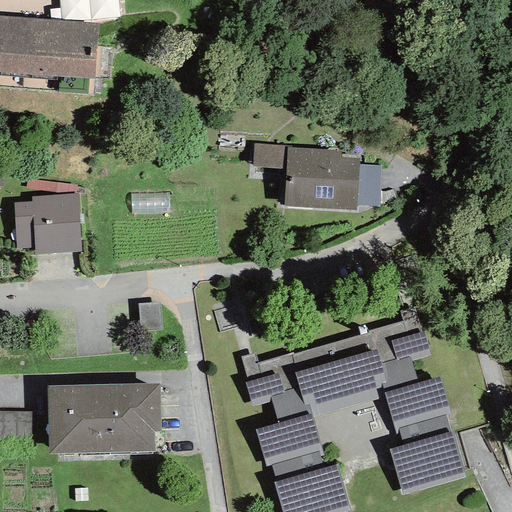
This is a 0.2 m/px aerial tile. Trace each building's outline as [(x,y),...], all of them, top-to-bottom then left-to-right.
[(0,72),(94,79),(98,24),(0,16),(0,72)] [(253,144),(252,167),(285,169),(286,148),(290,148),(290,146),(253,144)] [(285,169),(284,206),(356,210),(356,206),(358,165),(359,159),(340,158),(341,151),(290,148),(286,148),(285,169)] [(356,206),(379,207),(380,166),(358,165),(356,206)] [(75,194),(76,186),(27,180),(25,189),(75,194)] [(31,202),(13,203),(16,248),(34,248),(34,255),(81,252),(77,194),(75,194),(31,197),(31,202)] [(160,301),(139,302),(141,331),(163,329),(160,301)] [(244,382),(251,407),(269,402),(276,424),(254,430),(266,468),(270,467),(282,511),(343,511),(348,511),(335,465),(325,468),(311,417),(385,397),(398,446),(389,449),(402,493),(464,475),(446,414),(449,413),(439,376),(418,382),(412,361),(429,356),(415,307),(398,312),(402,321),(293,354),(292,352),(257,362),(254,352),(240,357),(247,382),(244,382)] [(158,384),(47,386),(49,453),(154,450),(153,431),(159,431),(158,384)] [(0,440),(37,441),(37,412),(0,411),(0,440)]
